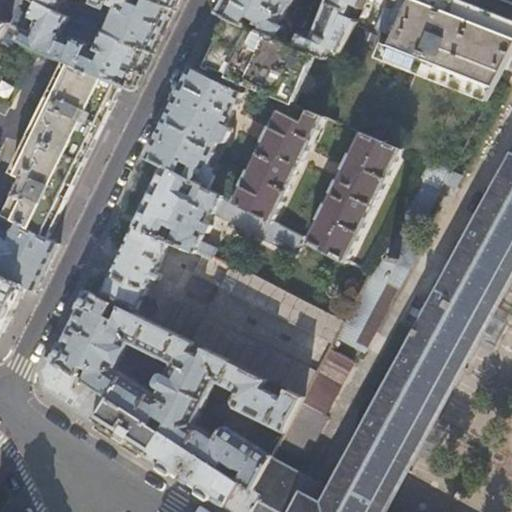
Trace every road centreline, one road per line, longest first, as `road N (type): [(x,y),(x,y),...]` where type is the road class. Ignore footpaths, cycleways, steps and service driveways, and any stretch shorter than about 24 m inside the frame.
road 1 (residential): [(203,0),(0,401)]
road 2 (residential): [(30,420),(166,511)]
